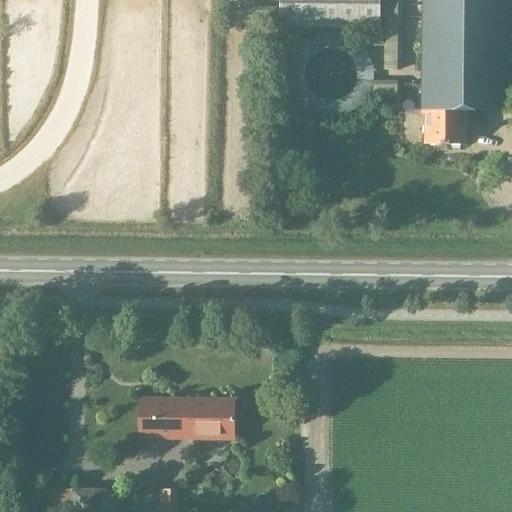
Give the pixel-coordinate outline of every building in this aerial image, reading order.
[(380,0),(279,0),(279,29),(380,31),(380,0)] [(384,0),(384,70),(396,70),(397,0),(384,0)] [(507,111),(508,0),(421,0),(420,114),(425,114),(425,144),(464,145),(464,110),(507,111)] [(278,26),(278,13),(241,13),(241,25),(278,26)] [(396,85),(372,84),(372,97),(396,97),(396,85)] [(139,398),(138,438),(233,440),(234,400),(139,398)] [(118,511),(119,491),(50,489),(49,511),(118,511)] [(177,511),(178,491),(157,490),(157,511),(177,511)]
